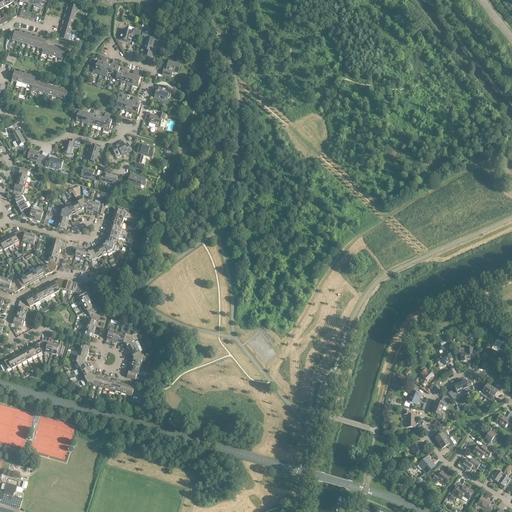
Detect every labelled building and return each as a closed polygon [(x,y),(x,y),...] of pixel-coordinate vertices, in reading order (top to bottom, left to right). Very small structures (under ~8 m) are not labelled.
[(66,11),(67,11),(76,14),(78,7),(69,4),(68,8),(67,8),(66,11)] [(76,14),(67,11),(66,15),(65,14),(64,18),(65,18),(74,21),(76,14)] [(74,21),(65,18),(64,22),(63,21),(62,24),(63,25),(72,27),(74,21)] [(72,27),(63,25),(62,28),(61,28),(60,31),(61,32),(70,34),(72,27)] [(120,33),(118,38),(120,40),(130,43),(132,37),(135,38),(134,40),(137,41),(140,31),(134,30),(133,33),(123,30),(122,34),(120,33)] [(70,34),(61,32),(60,35),(59,35),(58,38),(59,38),(68,41),(70,34)] [(43,37),(40,36),(39,40),(37,48),(43,50),(45,43),(45,44),(45,41),(42,40),(43,37)] [(146,38),(144,42),(142,50),(144,51),(142,56),(151,59),(151,60),(153,52),(153,53),(151,53),(155,40),(146,38)] [(43,50),(42,53),(49,55),(51,46),(48,45),(48,44),(45,44),(45,43),(43,50)] [(55,46),(51,45),(51,46),(49,55),(55,57),(58,48),(54,47),(55,46)] [(61,48),(58,47),(58,48),(55,57),(62,59),(65,51),(61,49),(61,48)] [(95,70),(93,70),(92,73),(95,74),(100,75),(105,58),(102,57),(101,62),(98,61),(95,70)] [(108,59),(105,58),(100,75),(106,77),(109,64),(106,64),(108,59)] [(112,65),(109,64),(106,77),(111,78),(116,61),(113,61),(112,65)] [(116,61),(111,78),(116,80),(117,77),(119,72),(120,68),(117,67),(118,62),(116,61)] [(168,62),(166,70),(169,71),(168,73),(163,72),(163,75),(162,75),(171,78),(172,74),(171,74),(172,72),(178,74),(180,65),(168,62)] [(122,72),(119,72),(117,77),(116,80),(116,81),(122,82),(125,68),(123,68),(122,72)] [(128,69),(125,68),(122,82),(127,84),(130,75),(127,74),(128,69)] [(132,76),(130,75),(127,84),(132,86),(137,72),(134,71),(132,76)] [(139,72),(137,72),(132,86),(138,87),(141,78),(138,77),(139,72)] [(32,74),(29,73),(29,76),(26,85),(32,87),(34,80),(35,78),(31,77),(32,74)] [(32,87),(31,90),(38,92),(40,83),(37,82),(37,81),(34,80),(32,87)] [(44,83),(41,82),(40,83),(38,92),(45,94),(47,85),(44,84),(44,83)] [(51,85),(48,84),(47,85),(45,94),(52,96),(54,87),(50,86),(51,85)] [(57,87),(54,86),(54,87),(52,96),(58,98),(61,89),(57,88),(57,87)] [(64,89),(61,88),(61,89),(58,98),(65,100),(68,91),(64,90),(64,89)] [(156,92),(154,99),(160,101),(163,102),(164,98),(167,99),(168,96),(170,96),(172,90),(171,90),(167,89),(166,90),(158,88),(157,92),(156,92)] [(125,95),(123,94),(121,99),(118,98),(116,107),(121,109),(125,95)] [(128,96),(125,95),(121,109),(127,111),(129,102),(127,101),(128,96)] [(136,98),(133,97),(132,102),(129,102),(127,111),(132,112),(136,98)] [(139,99),(136,98),(132,112),(138,114),(140,105),(137,104),(139,99)] [(76,120),(82,122),(86,108),(83,107),(82,112),(79,111),(76,120)] [(89,109),(86,108),(82,122),(87,124),(90,114),(87,114),(89,109)] [(97,111),(94,111),(93,115),(90,114),(87,124),(93,125),(97,111)] [(100,112),(97,111),(93,125),(98,127),(101,118),(98,117),(100,112)] [(151,115),(148,123),(149,123),(149,126),(149,127),(154,128),(155,128),(155,125),(156,126),(156,127),(160,128),(162,120),(164,120),(166,115),(159,113),(157,117),(151,115)] [(104,118),(101,118),(98,127),(104,128),(108,114),(105,114),(104,118)] [(110,115),(108,114),(104,128),(103,131),(111,133),(113,126),(111,126),(112,121),(109,120),(110,115)] [(9,132),(11,136),(13,139),(14,138),(15,141),(13,142),(16,147),(18,145),(18,146),(25,142),(19,131),(17,132),(15,129),(9,132)] [(66,142),(63,153),(70,155),(74,144),(80,146),(81,143),(70,140),(69,143),(66,142)] [(122,142),(115,146),(112,148),(116,156),(116,155),(118,154),(118,155),(119,155),(119,154),(121,153),(124,152),(125,154),(131,152),(127,144),(124,146),(122,142)] [(139,144),(137,153),(140,154),(147,157),(148,156),(153,157),(154,152),(153,152),(154,149),(139,144)] [(91,146),(87,160),(96,163),(100,149),(91,146)] [(30,150),(28,159),(32,160),(32,161),(36,162),(35,165),(39,166),(42,156),(39,155),(35,153),(36,151),(30,150)] [(47,159),(45,167),(48,168),(49,167),(61,171),(63,161),(57,160),(51,159),(50,160),(47,159)] [(84,167),(81,177),(88,179),(95,181),(97,175),(94,175),(95,171),(89,170),(88,170),(88,169),(84,167)] [(29,171),(20,169),(19,175),(27,177),(29,171)] [(118,177),(116,177),(107,174),(106,177),(103,176),(101,182),(104,183),(105,182),(116,185),(118,177)] [(130,174),(130,177),(127,186),(131,187),(132,186),(135,187),(135,188),(140,189),(141,184),(144,185),(146,179),(138,177),(130,174)] [(27,177),(19,175),(17,180),(27,183),(28,177),(27,177)] [(27,183),(17,180),(15,186),(24,188),(25,189),(27,183)] [(24,188),(15,186),(12,197),(22,196),(23,196),(24,194),(25,190),(25,189),(24,188)] [(26,203),(22,196),(12,197),(18,207),(26,203)] [(95,203),(89,202),(87,210),(86,211),(92,213),(95,203)] [(29,210),(26,203),(18,207),(22,215),(19,217),(21,218),(23,217),(24,217),(29,210)] [(82,211),(78,203),(73,206),(78,215),(83,212),(82,211)] [(100,205),(95,203),(92,213),(97,215),(100,206),(100,205)] [(59,209),(62,212),(70,218),(72,216),(68,209),(66,210),(64,206),(60,208),(59,209)] [(78,215),(73,206),(68,209),(72,216),(72,217),(78,215)] [(100,206),(97,215),(103,216),(105,208),(100,206)] [(32,211),(29,210),(24,217),(35,221),(38,211),(32,210),(32,211)] [(114,215),(122,218),(125,218),(126,213),(116,210),(114,215)] [(43,213),(38,211),(35,221),(41,223),(43,213)] [(62,212),(61,217),(69,220),(70,218),(62,212)] [(69,220),(61,217),(59,223),(68,225),(69,220)] [(110,226),(108,231),(120,235),(122,229),(119,229),(111,226),(110,226)] [(21,240),(20,231),(9,237),(10,238),(14,245),(19,243),(19,242),(21,240)] [(31,234),(20,231),(21,240),(23,241),(23,242),(28,244),(31,236),(31,234)] [(120,235),(108,231),(106,237),(108,237),(118,240),(120,235)] [(31,236),(28,244),(34,245),(36,237),(31,236)] [(108,237),(106,243),(117,246),(119,240),(118,240),(108,237)] [(10,238),(5,241),(9,248),(14,245),(10,238)] [(5,239),(0,241),(0,243),(4,250),(3,250),(4,251),(9,248),(5,241),(5,239)] [(117,246),(106,243),(105,245),(115,253),(117,246)] [(115,253),(105,245),(103,246),(107,254),(109,256),(115,253)] [(107,254),(103,246),(98,249),(102,257),(107,254)] [(83,251),(78,249),(75,257),(81,259),(83,251)] [(102,257),(98,249),(93,252),(97,259),(98,261),(100,259),(100,258),(102,257)] [(59,253),(51,251),(49,257),(58,259),(59,253)] [(58,259),(49,257),(48,262),(49,263),(48,265),(55,271),(59,259),(58,259)] [(48,265),(41,269),(45,276),(55,271),(48,265)] [(41,268),(36,270),(40,279),(45,276),(41,269),(41,268)] [(40,279),(36,270),(31,273),(35,282),(40,279)] [(19,276),(19,277),(21,280),(25,287),(30,285),(25,276),(24,273),(19,276)] [(35,282),(31,273),(25,276),(30,285),(35,282)] [(21,280),(19,277),(13,281),(14,284),(15,293),(25,287),(21,280)] [(12,282),(6,280),(4,290),(15,293),(14,284),(12,283),(12,282)] [(61,289),(61,280),(50,285),(51,286),(55,294),(60,291),(59,290),(61,289)] [(72,283),(61,280),(61,289),(69,291),(72,283)] [(83,286),(72,283),(69,291),(77,293),(83,286)] [(51,286),(46,289),(50,297),(55,294),(51,286)] [(89,296),(83,286),(77,293),(81,301),(89,296)] [(45,288),(40,291),(45,299),(46,301),(51,298),(50,297),(46,289),(45,288)] [(45,299),(40,291),(35,294),(36,295),(36,294),(40,302),(41,304),(46,301),(45,299)] [(36,295),(31,297),(35,305),(40,302),(36,294),(36,295)] [(30,296),(25,299),(20,302),(27,308),(29,307),(30,308),(35,305),(31,297),(30,296)] [(92,301),(89,296),(81,301),(80,301),(83,306),(92,301)] [(94,306),(92,301),(83,306),(86,311),(87,311),(94,306)] [(27,308),(20,302),(16,313),(26,316),(28,310),(26,310),(27,308)] [(100,317),(94,306),(87,311),(91,318),(100,317)] [(26,316),(16,313),(15,319),(23,321),(24,322),(26,316)] [(97,328),(100,317),(91,318),(90,320),(89,320),(87,325),(96,328),(97,328)] [(23,321),(15,319),(13,324),(16,325),(15,328),(22,330),(22,327),(23,327),(24,322),(23,321)] [(107,340),(112,342),(115,333),(109,331),(107,340)] [(116,333),(115,333),(112,342),(118,344),(118,342),(120,334),(116,333)] [(441,334),(438,336),(443,346),(446,344),(441,334)] [(132,338),(126,336),(123,344),(126,345),(132,338)] [(135,343),(132,338),(126,345),(127,347),(135,343)] [(44,351),(43,341),(32,347),(33,348),(37,356),(42,353),(42,352),(44,351)] [(54,345),(43,341),(44,351),(46,351),(46,352),(51,354),(54,345)] [(141,346),(138,341),(135,343),(127,347),(130,352),(137,348),(141,346)] [(59,346),(54,345),(51,354),(57,356),(57,354),(59,346)] [(65,348),(59,346),(57,354),(63,356),(65,348)] [(33,348),(28,351),(32,358),(37,356),(33,348)] [(140,353),(137,348),(130,352),(132,357),(140,353)] [(461,361),(470,361),(474,361),(474,353),(473,353),(473,348),(466,349),(466,353),(461,354),(461,361)] [(435,357),(438,363),(440,368),(444,366),(445,367),(448,365),(447,364),(450,363),(448,358),(451,357),(448,350),(445,351),(445,353),(440,356),(439,355),(435,357)] [(480,359),(488,364),(491,359),(495,361),(499,354),(491,350),(489,353),(485,351),(480,359)] [(32,358),(28,351),(23,353),(27,361),(32,358)] [(27,361),(23,353),(18,356),(22,364),(27,361)] [(22,364),(18,356),(13,359),(17,367),(22,364)] [(13,358),(7,361),(12,368),(11,368),(12,369),(17,367),(13,359),(13,358)] [(12,368),(7,361),(2,363),(6,371),(11,368),(12,368)] [(88,363),(87,364),(79,368),(82,373),(91,369),(88,363)] [(130,366),(129,372),(137,374),(137,375),(138,375),(140,369),(131,367),(130,366)] [(93,374),(91,369),(82,373),(85,378),(92,374),(93,374)] [(420,383),(425,388),(427,385),(426,384),(428,381),(430,382),(432,379),(431,378),(434,375),(428,370),(422,377),(425,380),(423,382),(422,381),(420,383)] [(137,374),(129,372),(127,378),(135,380),(137,375),(137,374)] [(92,374),(85,378),(82,380),(86,386),(88,384),(94,376),(92,374)] [(96,377),(94,376),(88,384),(94,385),(96,377)] [(113,381),(112,382),(110,390),(109,392),(115,394),(115,392),(116,390),(118,382),(113,381)] [(465,381),(459,383),(463,392),(469,389),(470,392),(474,390),(471,385),(468,386),(465,381)] [(118,382),(116,390),(115,392),(121,393),(123,385),(124,384),(118,382)] [(463,392),(459,383),(454,386),(456,392),(453,393),(452,392),(448,394),(453,400),(459,397),(458,394),(463,392)] [(481,395),(486,398),(493,388),(487,385),(484,390),(481,388),(478,393),(481,395)] [(134,388),(129,387),(126,395),(132,397),(134,388)] [(411,387),(408,393),(406,392),(405,392),(404,393),(404,394),(404,395),(405,396),(407,397),(407,398),(406,402),(408,403),(407,403),(413,406),(413,405),(417,406),(419,401),(420,401),(422,395),(417,393),(418,390),(411,387)] [(498,392),(493,388),(486,398),(491,402),(494,404),(497,399),(495,397),(498,392)] [(443,395),(441,403),(436,401),(434,407),(442,410),(445,411),(446,409),(445,407),(446,405),(447,406),(450,399),(443,395)] [(442,410),(434,407),(432,413),(438,415),(436,419),(442,421),(443,417),(444,415),(442,412),(442,410)] [(406,415),(406,428),(415,428),(415,415),(410,415),(410,412),(403,412),(403,415),(406,415)] [(500,415),(496,422),(504,428),(508,423),(511,425),(511,424),(511,418),(509,414),(506,419),(500,415)] [(435,438),(438,444),(449,437),(444,429),(438,432),(440,435),(435,438)] [(490,431),(484,440),(490,444),(496,435),(497,436),(499,433),(494,430),(492,433),(490,431)] [(454,446),(449,437),(438,444),(442,449),(447,446),(449,449),(454,446)] [(413,454),(423,450),(419,442),(410,447),(413,454)] [(483,446),(480,449),(477,447),(476,449),(475,448),(473,451),(474,451),(473,453),(481,459),(483,456),(485,457),(485,458),(487,460),(489,456),(491,453),(492,453),(492,452),(483,446)] [(418,465),(418,466),(422,470),(426,475),(436,466),(432,462),(430,460),(430,461),(427,458),(418,465)] [(463,466),(470,471),(472,468),(475,470),(477,467),(478,468),(480,464),(475,460),(473,463),(467,459),(463,466)] [(492,480),(498,483),(503,475),(498,471),(495,476),(492,474),(488,480),(491,482),(492,480)] [(450,479),(442,472),(441,472),(442,472),(438,477),(436,475),(432,480),(436,483),(439,480),(445,485),(445,484),(450,479)] [(511,480),(503,475),(498,483),(503,487),(502,489),(504,491),(511,480)] [(16,487),(7,484),(4,494),(0,492),(0,504),(20,510),(23,499),(14,497),(16,487)] [(463,496),(469,500),(473,492),(472,492),(472,491),(470,490),(469,490),(468,489),(468,490),(466,489),(466,488),(463,486),(461,489),(456,487),(452,493),(461,499),(463,496)] [(486,511),(488,511),(490,511),(493,507),(490,505),(491,503),(482,497),(478,504),(487,510),(486,511)]
